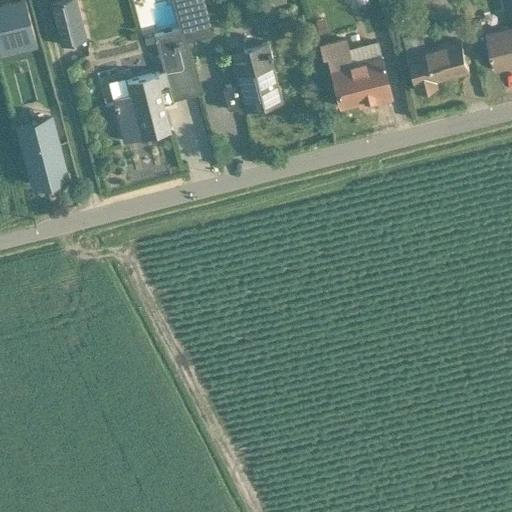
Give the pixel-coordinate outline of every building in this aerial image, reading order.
[(495,67),(511,63),(511,0),(509,0),(511,11),(511,28),(487,35),(495,67)] [(71,10),(76,52),(94,49),(89,8),(71,10)] [(39,48),(29,9),(0,17),(0,33),(6,57),(39,48)] [(183,44),(181,28),(160,31),(162,46),(183,44)] [(415,82),(473,70),(466,34),(407,46),(415,82)] [(343,106),(394,94),(384,51),(353,59),(348,36),(327,41),(343,106)] [(249,108),(284,99),(267,38),(232,48),(249,108)] [(123,140),(171,126),(162,97),(172,94),(164,66),(127,77),(130,88),(110,94),(123,140)] [(31,185),(68,175),(52,111),(14,120),(31,185)]
